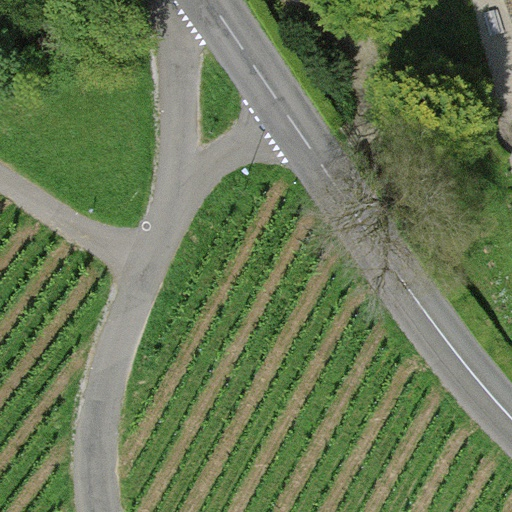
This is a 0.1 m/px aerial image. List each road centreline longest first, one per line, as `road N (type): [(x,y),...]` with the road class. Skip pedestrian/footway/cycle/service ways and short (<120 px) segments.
road 1 (tertiary): [(292,117),(404,283),(511,415)]
road 2 (unclassified): [(182,202),(113,378),(111,511)]
road 3 (unclassified): [(182,0),(189,94),(182,202)]
road 4 (track): [(151,265),(0,176)]
road 5 (tertiary): [(213,0),(292,117)]
road 6 (unclassified): [(182,202),(292,117)]
